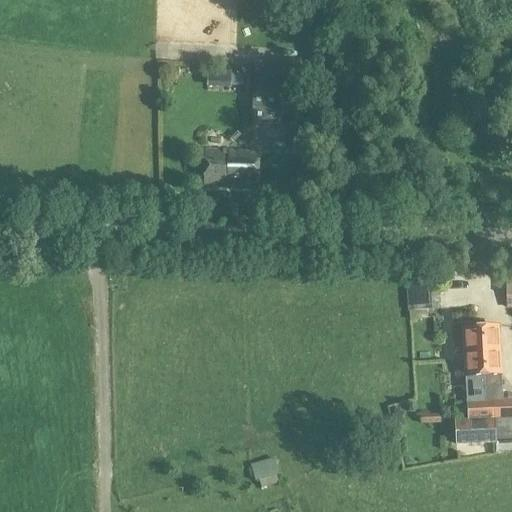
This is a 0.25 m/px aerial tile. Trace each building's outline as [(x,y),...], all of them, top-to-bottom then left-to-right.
[(253,73),(252,125),(279,126),(280,74),(253,73)] [(256,190),(258,153),(206,150),(204,187),(256,190)] [(408,313),(442,311),(440,286),(430,286),(429,279),(415,280),(416,287),(406,288),(408,313)] [(511,404),(502,404),(501,376),(499,329),(494,329),(482,330),(484,377),(484,408),(492,408),(493,445),(511,444),(511,404)] [(464,330),(465,377),(468,377),(469,420),(455,420),(456,446),(493,445),(492,408),(484,408),(484,377),(482,330),(464,330)] [(400,408),(391,409),(396,440),(406,438),(400,408)] [(440,413),(420,414),(420,425),(441,424),(440,413)] [(275,459),(251,467),(255,483),(259,482),(261,488),(278,482),(276,476),(279,475),(275,459)]
